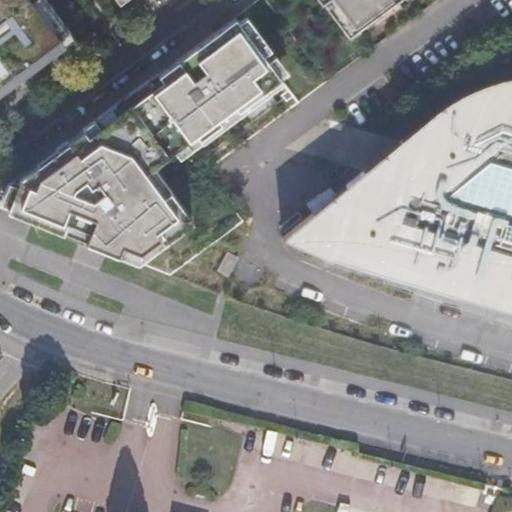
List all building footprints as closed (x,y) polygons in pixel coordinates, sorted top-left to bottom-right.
[(0,0),(0,76),(66,27),(48,0),(0,0)] [(320,0),(347,35),(394,0),(320,0)] [(235,16),(19,177),(6,209),(137,262),(192,220),(170,190),(162,195),(144,171),(195,133),(201,141),(283,81),(235,16)] [(511,77),(500,79),(485,84),(471,90),(455,98),(445,105),(428,118),(395,144),(432,167),(423,180),(411,201),(363,171),(336,192),(345,204),(337,229),(322,224),(301,243),(331,252),(331,254),(511,307),(511,77)] [(432,167),(395,144),(376,160),(363,171),(411,201),(423,180),(432,167)]
